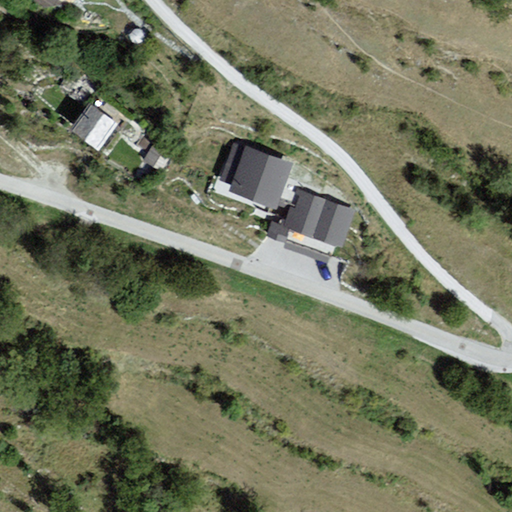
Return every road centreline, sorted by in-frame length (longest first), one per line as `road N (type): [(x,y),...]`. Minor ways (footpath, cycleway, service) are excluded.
road 1 (unclassified): [(0,180),(511,359)]
road 2 (unclassified): [(511,338),(418,254),(341,161),(152,0)]
